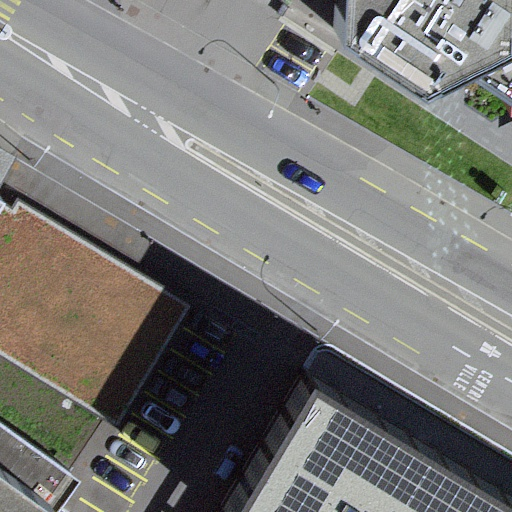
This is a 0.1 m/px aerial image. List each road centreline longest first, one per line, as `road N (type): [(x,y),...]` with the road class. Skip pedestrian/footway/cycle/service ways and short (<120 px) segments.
road 1 (primary): [(0,64),(134,153),(511,376)]
road 2 (primary): [(511,287),(20,0)]
